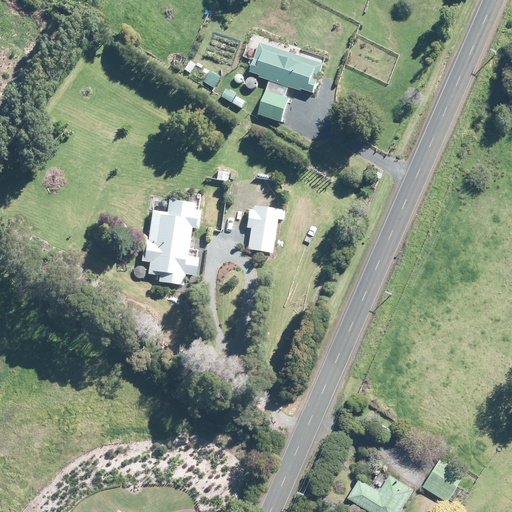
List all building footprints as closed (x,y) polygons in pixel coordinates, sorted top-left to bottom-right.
[(323,63),(259,44),(249,73),(313,94),(323,63)] [(220,78),(210,71),(203,82),(214,88),(220,78)] [(258,82),(257,80),(256,79),(255,78),(254,78),(253,78),(252,78),(251,78),(250,78),(249,78),(248,79),(247,80),(246,81),(246,80),(246,79),(246,78),(245,77),(245,76),(244,76),(244,75),(243,75),(242,74),(241,74),(240,74),(239,74),(238,75),(237,75),(237,76),(236,76),(235,77),(235,78),(235,79),(235,80),(235,81),(235,82),(236,83),(236,84),(237,84),(238,85),(239,85),(240,85),(241,85),(242,85),(243,85),(244,84),(245,84),(245,83),(245,84),(245,85),(245,86),(246,87),(246,88),(247,89),(248,90),(249,91),(250,91),(251,91),(253,91),(254,91),(255,90),(256,90),(257,89),(257,88),(258,87),(258,86),(259,85),(259,84),(258,83),(258,82)] [(235,96),(236,95),(225,89),(221,97),(241,108),(245,101),(235,96)] [(229,172),(215,171),(215,181),(228,182),(229,172)] [(165,213),(150,211),(147,239),(138,239),(138,244),(141,245),(139,262),(145,262),(148,262),(147,269),(144,268),(143,267),(142,267),(141,266),(140,266),(139,266),(138,266),(137,266),(136,267),(135,267),(135,268),(134,269),(133,269),(133,270),(133,271),(133,272),(133,273),(133,274),(133,275),(134,276),(134,277),(135,278),(136,278),(137,278),(138,279),(139,279),(140,279),(141,279),(142,278),(143,278),(143,277),(144,277),(145,276),(157,277),(156,283),(183,285),(184,275),(192,275),(196,273),(198,250),(188,249),(189,229),(196,229),(197,221),(198,221),(199,210),(193,210),(194,203),(191,203),(166,201),(165,213)] [(246,216),(245,228),(249,228),(248,251),(273,252),(273,241),(275,241),(276,220),(283,220),(283,210),(247,207),(246,216)] [(61,466),(71,483),(55,492),(66,511),(75,511),(116,488),(102,464),(87,473),(77,457),(61,466)] [(440,458),(422,486),(448,503),(465,475),(440,458)] [(220,473),(216,484),(237,492),(241,481),(220,473)] [(380,488),(378,491),(358,479),(346,498),(368,511),(399,511),(414,489),(391,474),(382,489),(380,488)] [(211,498),(207,510),(212,511),(230,511),(232,506),(211,498)]
